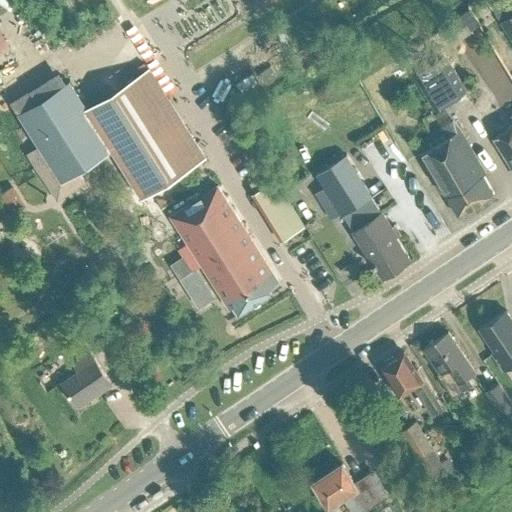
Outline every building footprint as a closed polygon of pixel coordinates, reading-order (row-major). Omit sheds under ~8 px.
[(235,8),(231,0),(202,0),(193,4),(201,23),(235,8)] [(511,0),(487,0),(501,20),(511,12),(511,0)] [(118,2),(76,23),(82,36),(125,15),(118,2)] [(511,12),(501,20),(511,37),(511,12)] [(439,28),(451,44),(472,29),(460,13),(439,28)] [(371,57),(377,66),(401,52),(396,42),(371,57)] [(466,88),(446,53),(414,72),(434,107),(466,88)] [(10,61),(12,79),(28,77),(26,59),(10,61)] [(69,79),(18,111),(39,144),(29,150),(38,165),(48,158),(65,148),(78,169),(112,148),(142,196),(204,157),(148,68),(86,107),(69,79)] [(511,165),(511,112),(508,115),(511,121),(511,124),(493,136),(511,165)] [(444,188),(459,213),(472,205),(475,210),(483,205),(480,200),(494,192),(483,173),(485,171),(460,128),(418,152),(441,190),(444,188)] [(382,275),(410,256),(396,235),(398,234),(382,210),(381,211),(370,194),(371,193),(344,153),(315,172),(342,213),(342,212),(353,228),(352,229),(382,275)] [(13,183),(26,204),(47,191),(34,170),(13,183)] [(275,178),(253,191),(283,238),(305,224),(275,178)] [(279,281),(218,184),(170,214),(229,307),(233,305),(237,312),(268,292),(266,289),(279,281)] [(0,203),(9,215),(23,204),(11,188),(0,196),(0,203)] [(205,282),(189,293),(197,306),(213,296),(205,282)] [(511,317),(506,308),(480,326),(495,349),(492,351),(503,367),(511,361),(511,317)] [(467,374),(475,369),(448,329),(424,346),(440,369),(437,371),(452,394),(472,381),(467,374)] [(112,382),(90,348),(73,360),(79,368),(62,380),(78,404),(112,382)] [(427,403),(437,397),(418,366),(415,367),(404,349),(382,363),(400,391),(414,382),(427,403)] [(504,417),(511,411),(511,400),(499,381),(486,389),(504,417)] [(401,429),(417,457),(434,446),(417,419),(401,429)] [(310,474),(329,505),(344,495),(354,511),(360,511),(391,493),(375,467),(356,479),(341,454),(310,474)]
